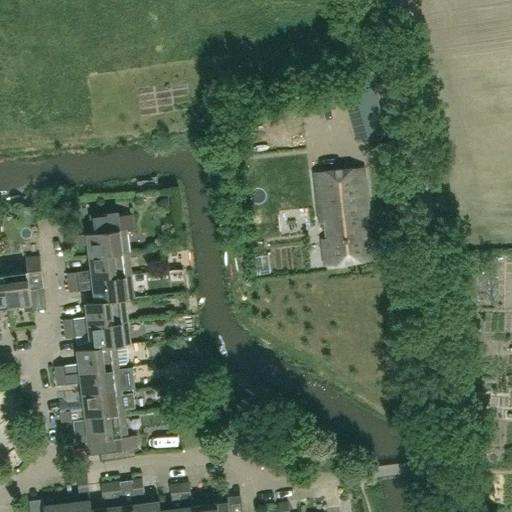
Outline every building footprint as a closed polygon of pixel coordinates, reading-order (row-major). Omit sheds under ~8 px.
[(374,87),(344,95),(358,141),(387,133),(374,87)] [(373,259),(363,168),(315,173),(325,264),(373,259)] [(309,179),(274,180),(277,234),(311,233),(309,179)] [(32,214),(30,204),(30,203),(16,205),(16,206),(17,216),(18,221),(32,219),(32,214)] [(129,252),(126,230),(134,229),(132,215),(100,219),(102,232),(77,235),(78,246),(88,245),(89,257),(129,252)] [(129,252),(89,257),(91,270),(67,273),(68,283),(84,281),(92,280),(131,275),(129,252)] [(43,288),(40,256),(25,258),(26,266),(4,269),(8,308),(32,305),(30,290),(43,288)] [(0,308),(8,308),(4,269),(0,269),(0,308)] [(84,281),(85,290),(93,289),(95,301),(85,303),(85,304),(134,297),(131,275),(92,280),(84,281)] [(85,290),(84,281),(68,283),(69,292),(85,290)] [(128,321),(125,300),(134,298),(134,297),(85,304),(87,317),(63,320),(64,330),(88,326),(128,321)] [(130,344),(128,321),(88,326),(64,330),(66,339),(89,336),(91,348),(77,350),(77,351),(130,344)] [(28,342),(25,330),(11,334),(14,346),(28,342)] [(79,364),(70,365),(72,375),(80,374),(119,368),(118,364),(126,363),(129,360),(127,346),(131,345),(130,344),(77,351),(79,364)] [(72,375),(70,365),(55,367),(56,377),(72,375)] [(73,384),(81,383),(83,396),(122,391),(119,368),(80,374),(72,375),(73,384)] [(73,384),(72,375),(56,377),(57,386),(73,384)] [(124,414),(124,408),(135,407),(134,392),(122,394),(122,391),(83,396),(84,409),(60,412),(61,422),(74,420),(124,414)] [(124,414),(74,420),(76,442),(88,441),(88,442),(103,440),(105,454),(137,450),(135,435),(127,436),(124,414)] [(89,492),(88,485),(87,477),(77,478),(79,494),(89,492)] [(159,511),(159,510),(160,510),(159,501),(145,503),(142,479),(133,480),(136,511),(159,511)] [(112,499),(111,499),(112,507),(113,506),(113,511),(136,511),(133,480),(132,480),(135,504),(122,505),(121,498),(112,499)] [(121,498),(119,482),(110,483),(111,499),(112,499),(121,498)] [(111,499),(110,483),(100,484),(102,500),(111,499)] [(192,506),(189,483),(179,484),(182,508),(192,506)] [(182,508),(179,484),(170,485),(173,509),(182,508)] [(112,507),(111,499),(102,500),(103,508),(91,509),(90,500),(89,500),(90,511),(113,511),(113,506),(112,507)] [(67,503),(67,511),(90,511),(89,500),(67,503)] [(228,511),(228,502),(204,505),(205,511),(228,511)] [(288,511),(288,502),(278,504),(278,511),(288,511)] [(67,511),(67,503),(43,506),(44,511),(67,511)]
